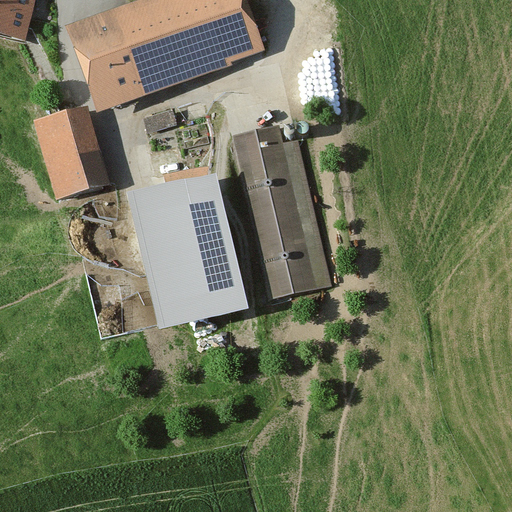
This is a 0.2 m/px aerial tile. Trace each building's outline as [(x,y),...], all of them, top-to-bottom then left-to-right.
[(32,0),(0,0),(0,38),(23,43),(32,0)] [(261,52),(241,0),(168,0),(70,36),(99,112),(261,52)] [(101,192),(76,114),(25,130),(50,209),(101,192)] [(145,122),(149,134),(175,126),(172,114),(145,122)] [(276,131),(235,141),(272,299),(328,286),(295,145),(280,148),(276,131)] [(214,183),(131,202),(161,334),(244,315),(214,183)]
